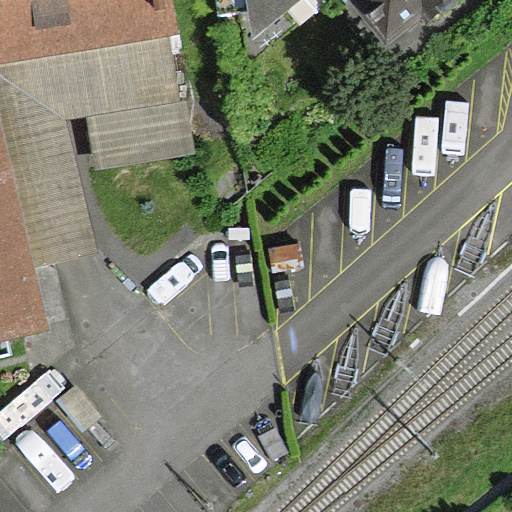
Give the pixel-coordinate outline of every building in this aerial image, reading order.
[(160,0),(0,0),(0,341),(39,334),(32,266),(0,120),(0,73),(168,37),(160,0)] [(209,0),(212,18),(249,56),(313,0),(209,0)] [(338,0),(394,65),(471,0),(338,0)] [(184,99),(168,37),(0,73),(0,120),(32,266),(96,252),(81,179),(68,126),(184,99)] [(196,152),(184,99),(68,126),(81,179),(196,152)]
